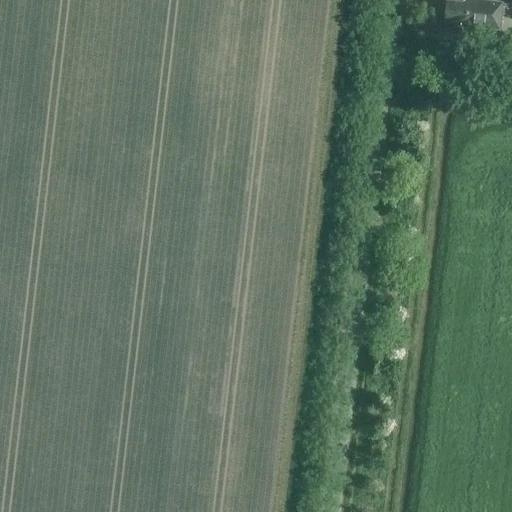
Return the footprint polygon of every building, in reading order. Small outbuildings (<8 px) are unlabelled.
[(503,3),(468,0),(464,0),(464,3),(448,2),(446,21),(462,22),(461,27),(500,30),(503,3)] [(124,1),(119,24),(160,33),(165,10),(124,1)] [(230,20),(228,68),(269,70),(269,44),(257,44),(258,21),(230,20)] [(119,24),(113,48),(154,58),(160,33),(119,24)] [(113,48),(107,72),(148,82),(154,58),(113,48)] [(207,79),(206,112),(253,114),(255,81),(207,79)] [(104,83),(96,115),(142,126),(150,94),(104,83)] [(206,112),(204,144),(251,147),(253,114),(206,112)] [(96,115),(88,148),(135,159),(142,126),(96,115)] [(207,156),(205,181),(246,182),(247,159),(207,156)] [(86,159),(81,183),(120,192),(125,168),(86,159)] [(205,181),(204,205),(245,206),(246,182),(205,181)] [(81,183),(76,207),(115,215),(120,192),(81,183)] [(204,205),(203,229),(244,231),(245,206),(204,205)] [(63,265),(63,288),(105,287),(104,265),(63,265)] [(193,270),(188,303),(233,310),(239,277),(193,270)] [(63,288),(64,313),(105,312),(105,287),(63,288)] [(188,303),(183,335),(228,342),(233,310),(188,303)] [(64,313),(64,337),(106,337),(105,312),(64,313)] [(64,337),(65,363),(106,362),(106,337),(64,337)] [(195,357),(188,405),(229,411),(232,388),(220,386),(223,362),(195,357)] [(93,374),(52,375),(52,400),(65,400),(66,424),(95,423),(93,374)] [(147,383),(124,384),(125,420),(148,419),(147,383)]
